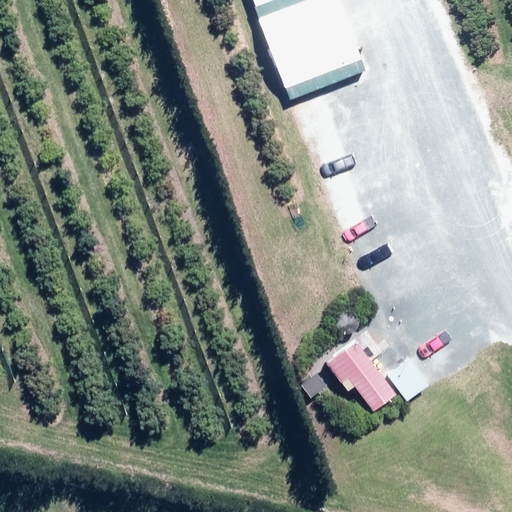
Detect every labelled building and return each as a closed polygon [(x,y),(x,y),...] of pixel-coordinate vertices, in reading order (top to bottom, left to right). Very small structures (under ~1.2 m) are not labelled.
[(246,0),(254,19),(303,0),(246,0)] [(284,100),(357,73),(331,3),(257,30),(284,100)] [(392,167),(376,176),(379,181),(364,189),(373,207),(405,191),(392,167)] [(349,388),(357,381),(379,407),(399,389),(352,336),(324,360),(349,388)] [(408,352),(386,369),(409,397),(430,380),(408,352)]
